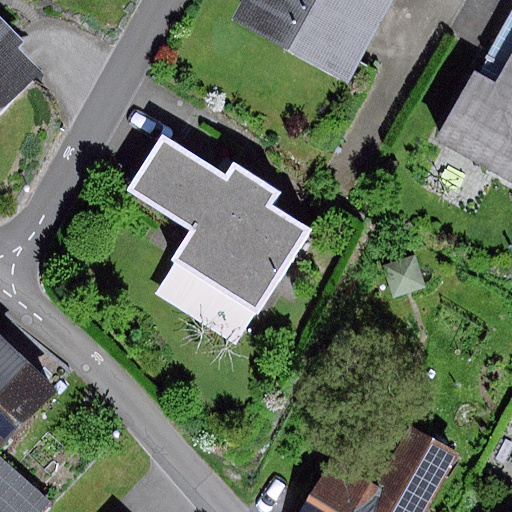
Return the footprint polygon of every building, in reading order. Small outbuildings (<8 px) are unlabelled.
[(393,0),(249,0),(234,27),(344,88),(393,0)] [(511,10),(476,75),(491,83),(511,47),(511,10)] [(0,117),(44,74),(17,48),(23,42),(0,18),(0,117)] [(476,75),(439,139),(511,180),(511,47),(491,83),(476,75)] [(230,186),(161,143),(126,199),(190,238),(173,266),(257,318),(303,242),(265,218),(277,199),(237,174),(230,186)] [(414,256),(382,267),(393,298),(425,286),(414,256)] [(0,332),(0,449),(59,387),(0,332)] [(372,456),(345,441),(305,511),(421,511),(453,455),(410,431),(379,487),(360,477),(372,456)] [(0,459),(0,511),(42,511),(50,504),(0,459)]
